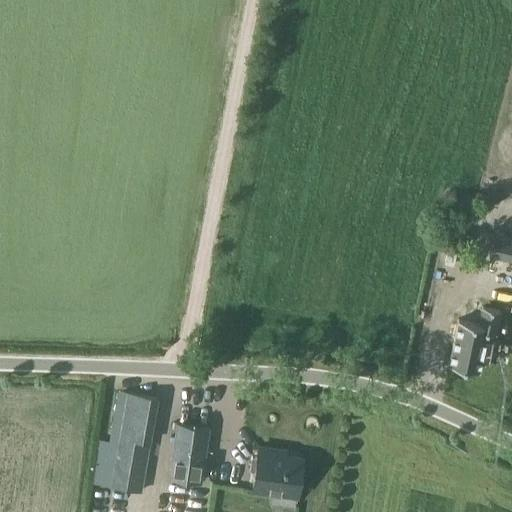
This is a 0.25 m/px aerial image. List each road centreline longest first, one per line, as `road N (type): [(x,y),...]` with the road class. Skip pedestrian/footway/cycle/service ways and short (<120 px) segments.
road 1 (unclassified): [(0,360),(394,393),(511,436)]
road 2 (unknown): [(180,371),(150,511)]
